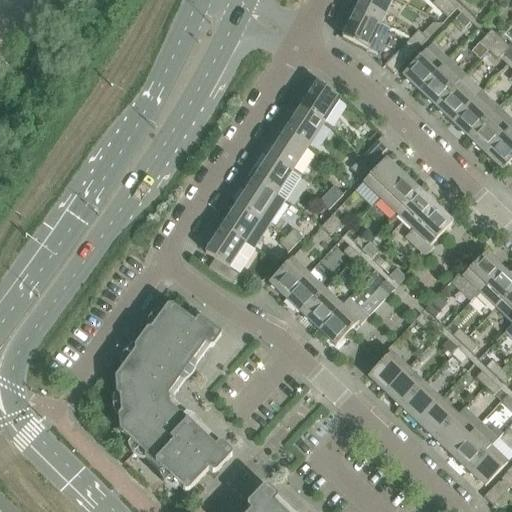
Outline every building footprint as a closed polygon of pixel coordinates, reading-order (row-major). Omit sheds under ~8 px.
[(393,0),(361,0),(360,4),(356,2),(351,12),(380,26),(381,25),(393,0)] [(440,13),(449,3),(445,0),(437,0),(432,5),(440,13)] [(466,11),(472,4),(467,0),(458,0),(456,2),(466,11)] [(449,3),(440,13),(448,20),(457,11),(449,3)] [(472,4),(466,11),(475,19),(481,13),(472,4)] [(380,26),(351,12),(346,21),(351,23),(342,40),(376,57),(390,30),(381,25),(380,26)] [(461,15),(455,21),(464,30),(470,24),(461,15)] [(491,32),(486,38),(495,47),(501,41),(491,32)] [(420,49),(427,41),(418,33),(410,41),(413,42),(420,49)] [(479,45),(488,54),(495,47),(486,38),(479,45)] [(391,61),(399,68),(401,70),(420,49),(413,42),(410,41),(391,61)] [(501,41),(495,47),(504,55),(510,49),(501,41)] [(432,46),(402,77),(419,93),(449,62),(432,46)] [(498,62),(504,55),(495,47),(488,54),(498,62)] [(449,62),(419,93),(436,110),(466,78),(449,62)] [(452,125),(475,101),(482,93),(466,78),(436,110),(452,125)] [(301,110),(324,125),(340,100),(313,82),(312,84),(312,83),(307,92),(311,94),(301,110)] [(475,101),(452,125),(469,140),(499,109),(482,93),(475,101)] [(485,156),(508,132),(511,127),(511,121),(499,109),(469,140),(485,156)] [(324,125),(301,110),(291,125),(286,122),(281,131),(308,149),(324,125)] [(511,127),(508,132),(485,156),(502,172),(511,161),(511,127)] [(308,149),(281,131),(275,140),(279,142),(269,158),(292,173),(308,149)] [(358,163),(367,172),(387,151),(378,142),(358,163)] [(249,179),(285,203),(301,179),(292,173),(269,158),(259,173),(255,170),(249,179)] [(386,161),(363,185),(380,201),(403,177),(386,161)] [(367,172),(358,163),(351,171),(360,179),(367,172)] [(403,177),(380,201),(397,216),(419,193),(403,177)] [(285,203),(249,179),(243,188),(248,190),(237,206),(269,227),(285,203)] [(336,204),(343,197),(334,188),(326,196),(330,198),(336,204)] [(413,232),(436,208),(419,193),(397,216),(413,232)] [(329,212),(336,204),(330,198),(326,196),(320,203),(329,212)] [(269,227),(237,206),(227,221),(223,219),(218,228),(245,245),(253,251),(269,227)] [(337,221),(345,213),(341,208),(333,216),(337,221)] [(436,208),(413,232),(406,239),(422,255),(420,257),(423,260),(434,250),(431,247),(453,224),(436,208)] [(327,223),(336,231),(342,225),(337,221),(333,216),(327,223)] [(336,231),(327,223),(321,229),(330,238),(336,231)] [(231,287),(232,287),(239,276),(229,270),(245,245),(218,228),(212,236),(216,239),(205,255),(214,260),(207,271),(231,287)] [(294,231),(286,239),(289,241),(296,247),(303,239),(294,231)] [(363,252),(369,246),(360,237),(354,244),(363,252)] [(288,255),(296,247),(289,241),(286,239),(279,246),(288,255)] [(369,246),(363,252),(372,261),(378,254),(369,246)] [(353,263),(359,257),(350,248),(343,254),(353,263)] [(479,295),(502,271),(485,255),(462,279),(479,295)] [(359,257),(353,263),(362,272),(368,265),(359,257)] [(291,261),(269,284),(286,301),(308,277),(291,261)] [(511,280),(502,271),(479,295),(496,310),(511,293),(511,280)] [(390,278),(399,287),(405,280),(396,272),(390,278)] [(308,277),(286,301),(302,316),(325,292),(308,277)] [(395,291),(386,283),(380,289),(389,297),(389,298),(395,291)] [(319,332),(341,308),(325,292),(302,316),(319,332)] [(511,325),(511,293),(496,310),(511,325)] [(432,305),(441,314),(448,306),(439,297),(432,305)] [(341,308),(319,332),(336,348),(358,325),(360,328),(368,319),(349,300),(341,308)] [(425,311),(435,320),(441,314),(432,305),(425,311)] [(194,371),(210,349),(213,348),(221,337),(221,334),(201,319),(197,320),(194,324),(171,306),(168,307),(151,330),(147,330),(134,348),(135,352),(115,379),(116,395),(119,398),(120,413),(118,417),(119,432),(144,456),(144,460),(160,475),(164,475),(185,494),(188,494),(208,473),(212,476),(215,476),(232,458),(232,454),(222,445),(219,445),(174,403),(174,398),(194,371)] [(430,325),(421,316),(415,322),(424,331),(430,325)] [(462,346),(468,340),(459,331),(453,338),(462,346)] [(468,340),(462,346),(471,355),(477,349),(468,340)] [(452,357),(458,351),(449,342),(443,348),(452,357)] [(458,351),(452,357),(461,366),(467,359),(458,351)] [(385,394),(407,371),(390,355),(368,378),(385,394)] [(495,378),(501,371),(492,363),(486,369),(495,378)] [(407,371),(385,394),(401,410),(424,386),(407,371)] [(501,371),(495,378),(504,386),(510,380),(501,371)] [(485,388),(491,382),(482,373),(476,380),(485,388)] [(491,382),(485,388),(494,397),(500,391),(491,382)] [(418,426),(440,402),(424,386),(401,410),(418,426)] [(440,402),(418,426),(435,441),(457,418),(440,402)] [(451,457),(474,433),(482,425),(465,409),(457,418),(435,441),(451,457)] [(474,433),(451,457),(468,473),(490,449),(498,440),(482,425),(474,433)] [(490,449),(468,473),(485,489),(507,465),(490,449)] [(501,481),(510,490),(511,487),(511,479),(507,475),(501,481)] [(484,499),(493,508),(510,490),(501,481),(484,499)] [(289,511),(277,501),(277,497),(267,488),(264,488),(247,506),(247,509),(250,511),(289,511)]
